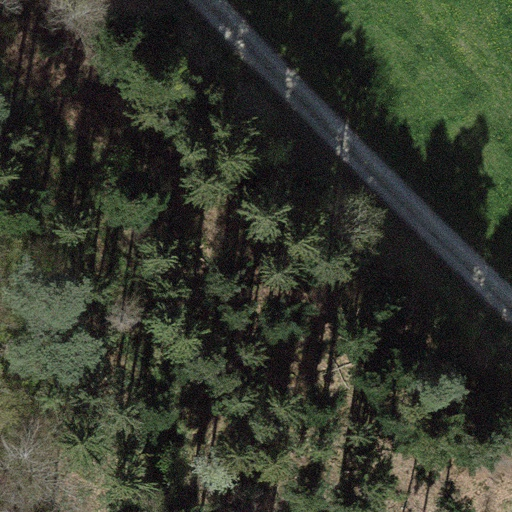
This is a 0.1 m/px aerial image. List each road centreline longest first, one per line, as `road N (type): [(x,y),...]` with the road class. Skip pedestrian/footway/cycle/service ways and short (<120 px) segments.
road 1 (track): [(0,78),(81,164),(114,222),(151,319),(169,445),(168,511)]
road 2 (track): [(511,301),(294,96),(206,0)]
